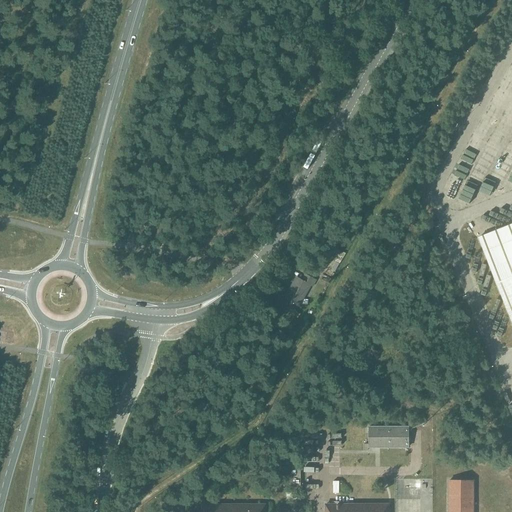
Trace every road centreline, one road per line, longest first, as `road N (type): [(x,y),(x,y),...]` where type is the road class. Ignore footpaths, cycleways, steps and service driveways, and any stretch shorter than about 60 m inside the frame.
road 1 (unclassified): [(220,296),(276,233),(411,0)]
road 2 (primary): [(43,322),(0,509)]
road 3 (primary): [(27,511),(65,327)]
road 4 (primary): [(139,0),(91,174)]
road 5 (unclassified): [(88,311),(184,318),(220,296)]
road 6 (unclassified): [(220,296),(154,306),(92,292)]
